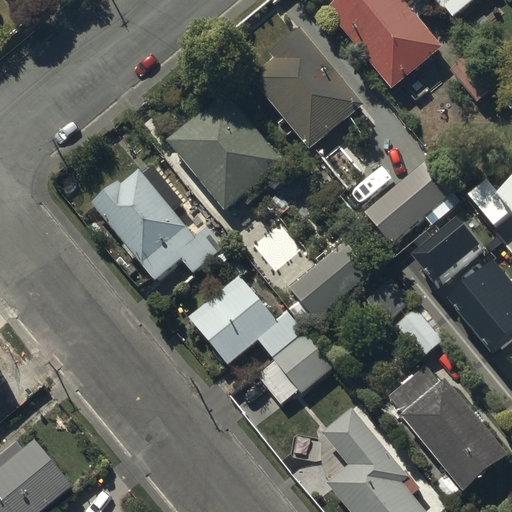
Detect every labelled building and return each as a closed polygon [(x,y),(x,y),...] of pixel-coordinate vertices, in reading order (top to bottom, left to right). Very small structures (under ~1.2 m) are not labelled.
[(443,46),(405,0),(335,0),(326,8),(393,88),(443,46)] [(437,0),(444,8),(447,6),(454,15),(472,0),(437,0)] [(275,57),(253,75),(311,147),(365,104),(302,26),(270,52),(275,57)] [(469,53),(451,69),(478,101),(496,86),(469,53)] [(229,89),(168,138),(226,210),(242,197),(248,205),(261,195),(254,185),(285,160),(229,89)] [(429,159),(366,212),(392,243),(455,190),(429,159)] [(120,180),(93,201),(126,242),(122,245),(133,258),(136,255),(156,280),(184,258),(195,272),(226,247),(209,226),(195,237),(174,210),(184,202),(155,165),(144,173),(140,168),(122,183),(120,180)] [(511,192),(499,204),(511,219),(511,192)] [(461,228),(416,265),(438,291),(483,254),(461,228)] [(346,241),(291,285),(317,317),(373,272),(363,259),(372,252),(358,235),(348,243),(346,241)] [(511,287),(500,272),(453,308),(494,363),(511,349),(511,287)] [(242,274),(190,316),(229,365),(260,340),(276,360),(257,374),(282,405),(300,390),(302,393),(334,367),(289,311),(278,320),(242,274)] [(412,299),(390,276),(369,296),(390,319),(412,299)] [(416,306),(396,323),(424,358),(449,338),(425,307),(420,311),(416,306)] [(474,410),(445,377),(441,380),(428,364),(390,395),(404,412),(402,414),(464,492),(509,452),(492,432),(497,428),(478,406),(474,410)] [(0,408),(9,401),(0,390),(0,408)] [(421,487),(354,407),(324,432),(350,462),(327,482),(352,511),(429,511),(414,493),(421,487)] [(39,511),(74,484),(36,437),(25,448),(18,440),(0,455),(0,511),(39,511)]
